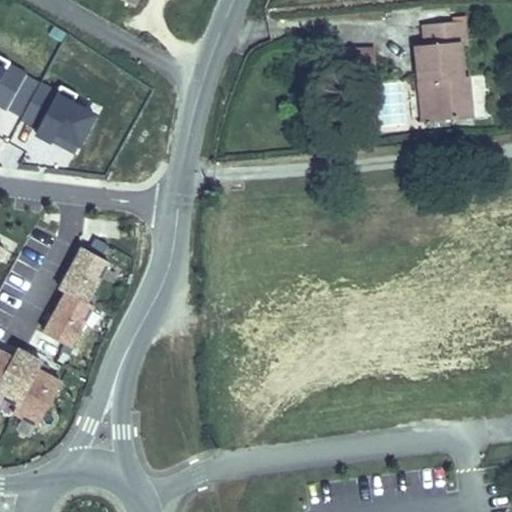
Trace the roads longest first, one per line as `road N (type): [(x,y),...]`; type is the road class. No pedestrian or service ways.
road 1 (tertiary): [(177,205),(193,112),(233,0)]
road 2 (residential): [(0,182),(177,205)]
road 3 (tertiary): [(117,371),(164,277),(177,205)]
road 4 (unknown): [(75,192),(12,316)]
